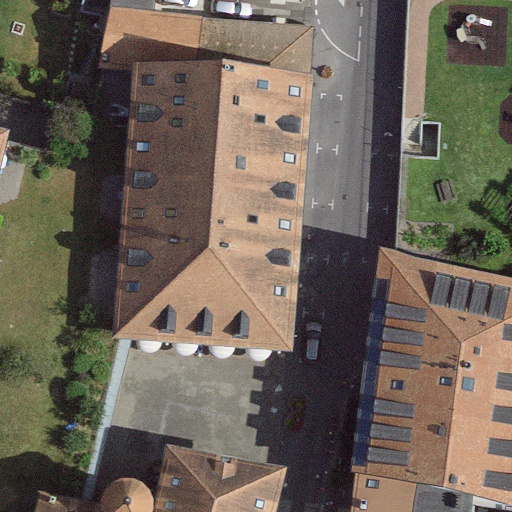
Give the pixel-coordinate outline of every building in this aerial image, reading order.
[(112,0),(105,63),(147,66),(310,77),(308,31),(152,21),(151,0),(112,0)] [(71,160),(23,148),(2,308),(0,307),(0,511),(72,511),(74,509),(127,344),(147,66),(105,63),(95,112),(80,112),(71,160)] [(147,66),(127,344),(290,356),(310,77),(147,66)] [(23,148),(0,142),(0,307),(2,308),(23,148)] [(381,260),(357,483),(473,506),(506,511),(511,511),(511,284),(397,263),(381,260)] [(102,505),(101,511),(93,511),(74,509),(72,511),(272,511),(280,474),(165,458),(153,511),(147,511),(147,505),(143,499),(135,493),(125,491),(115,493),(107,498),(102,505)] [(472,511),(473,506),(357,483),(352,511),(472,511)]
